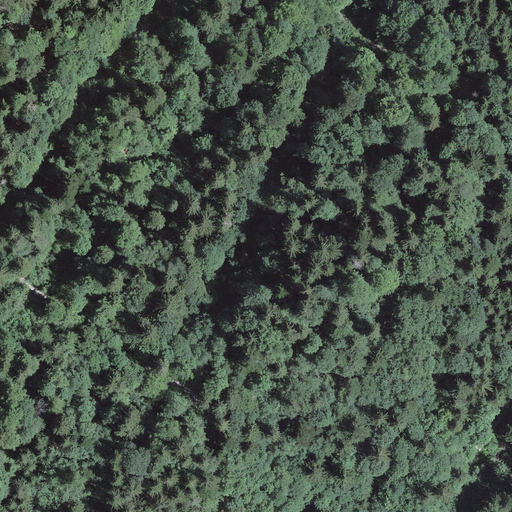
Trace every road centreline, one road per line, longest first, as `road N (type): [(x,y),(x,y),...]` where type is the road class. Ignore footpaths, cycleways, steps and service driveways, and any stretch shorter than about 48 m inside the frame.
road 1 (track): [(213,511),(213,452),(190,388),(128,354),(92,315),(36,296),(0,258)]
road 2 (track): [(336,0),(347,26),(428,77),(472,118),(511,178)]
